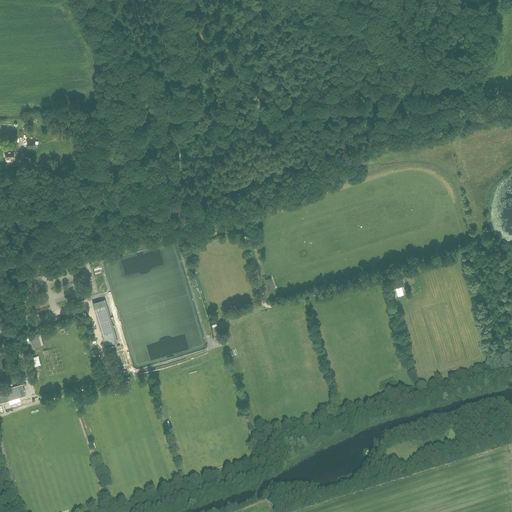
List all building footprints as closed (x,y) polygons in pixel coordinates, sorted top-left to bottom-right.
[(29,140),(27,140),(28,149),(35,148),(35,140),(34,140),(33,139),(29,139),(29,140)] [(15,158),(15,155),(17,155),(17,154),(19,154),(19,152),(17,152),(17,150),(14,150),(5,151),(6,159),(15,158)] [(265,279),(268,291),(275,289),(271,277),(265,279)] [(403,279),(388,283),(390,289),(388,290),(390,299),(395,297),(392,289),(404,285),(403,279)] [(111,319),(111,317),(113,317),(113,316),(111,317),(107,304),(98,307),(96,302),(93,304),(105,345),(116,342),(115,339),(117,338),(111,319),(112,319),(113,319),(113,318),(111,319)] [(0,402),(25,396),(22,384),(0,390),(0,402)]
